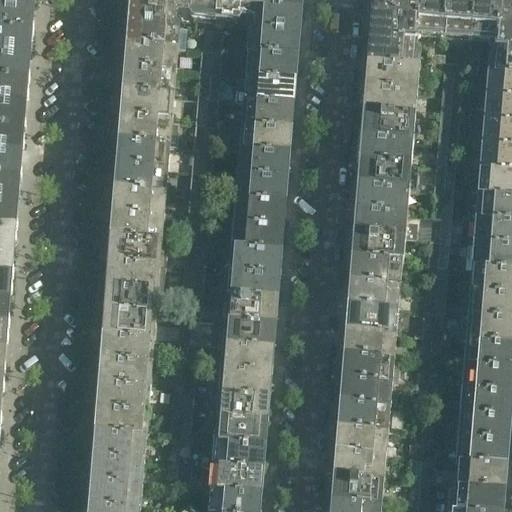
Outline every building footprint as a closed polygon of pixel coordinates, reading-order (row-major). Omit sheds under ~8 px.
[(35,5),(35,0),(0,0),(0,10),(6,11),(6,15),(32,17),(33,6),(35,5)] [(192,0),(133,0),(133,2),(175,5),(175,12),(177,15),(191,16),(192,0)] [(215,20),(216,0),(192,0),(191,16),(193,19),(215,20)] [(240,20),(241,0),(216,0),(215,20),(216,21),(236,22),(240,20)] [(300,0),(241,0),(240,20),(254,21),(257,18),(257,12),(299,15),(300,0)] [(419,0),(376,0),(373,43),(414,47),(415,38),(416,38),(419,0)] [(445,0),(419,0),(416,38),(430,39),(430,38),(443,39),(445,0)] [(470,41),(473,0),(445,0),(443,39),(470,41)] [(500,0),(473,0),(470,41),(483,42),(483,43),(497,45),(500,0)] [(511,0),(500,0),(497,45),(498,45),(497,54),(511,54),(511,0)] [(173,18),(176,14),(177,15),(175,12),(175,5),(133,2),(131,26),(172,29),(173,18)] [(31,28),(32,17),(6,15),(6,11),(0,10),(0,38),(30,41),(30,39),(33,37),(33,29),(31,28)] [(297,39),(299,15),(257,12),(257,18),(254,21),(258,25),(257,36),(297,39)] [(173,54),(175,33),(172,29),(131,26),(130,37),(128,38),(127,46),(129,48),(129,50),(173,54)] [(214,47),(215,36),(206,36),(205,46),(214,47)] [(223,43),(223,37),(215,36),(214,47),(223,47),(223,43)] [(296,50),(297,39),(257,36),(253,39),(251,60),(252,60),(295,64),(295,62),(298,60),(298,52),(296,50)] [(31,53),(32,45),(30,43),(30,41),(0,38),(0,63),(28,66),(29,55),(31,53)] [(414,73),(416,58),(413,58),(414,47),(373,43),(372,56),(369,58),(368,66),(371,68),(371,70),(414,74),(414,73)] [(213,57),(214,47),(205,46),(204,56),(212,57),(213,57)] [(222,58),(223,47),(214,47),(213,57),(222,58)] [(171,78),(173,54),(129,50),(128,61),(126,62),(125,70),(128,72),(127,74),(171,78)] [(511,81),(511,54),(497,54),(495,80),(511,81)] [(212,57),(204,56),(202,56),(200,80),(210,81),(212,57)] [(220,82),(222,58),(213,57),(212,57),(210,81),(220,82)] [(443,68),(444,60),(441,60),(432,59),(431,67),(443,68)] [(294,74),(295,64),(252,60),(250,85),(293,88),(293,86),(296,85),(296,76),(294,74)] [(477,71),(477,63),(468,62),(465,62),(465,70),(477,71)] [(27,76),(28,66),(0,63),(0,87),(26,90),(26,88),(29,86),(29,78),(27,76)] [(446,76),(446,68),(443,68),(431,67),(431,75),(444,76),(446,76)] [(461,77),(461,69),(446,68),(446,76),(453,77),(461,77)] [(476,79),(477,71),(465,70),(461,69),(461,77),(462,78),(476,79)] [(412,98),(412,97),(413,82),(415,82),(416,74),(416,73),(414,73),(414,74),(371,70),(370,80),(367,82),(366,90),(369,92),(369,94),(412,98)] [(169,102),(171,78),(127,74),(126,85),(124,86),(123,95),(126,97),(125,99),(169,102)] [(453,77),(446,76),(444,76),(442,100),(451,101),(453,77)] [(460,102),(462,78),(461,77),(453,77),(451,101),(460,102)] [(208,106),(210,81),(200,80),(198,105),(208,106)] [(511,105),(511,81),(495,80),(491,80),(489,104),(511,105)] [(218,106),(220,82),(210,81),(208,106),(218,106)] [(292,99),(293,88),(250,85),(247,109),(291,113),(291,111),(294,109),(294,101),(292,99)] [(27,102),(28,94),(26,92),(26,90),(0,87),(0,112),(24,114),(25,103),(27,102)] [(410,122),(411,106),(413,106),(414,98),(412,97),(412,98),(369,94),(368,105),(365,106),(364,115),(367,116),(367,119),(410,122)] [(167,127),(169,102),(125,99),(125,109),(122,111),(121,119),(124,121),(123,123),(167,127)] [(449,125),(451,101),(442,100),(440,125),(449,125)] [(458,126),(460,102),(451,101),(449,125),(458,126)] [(511,130),(511,105),(489,104),(487,128),(511,130)] [(206,130),(208,106),(198,105),(196,129),(206,130)] [(216,131),(218,106),(208,106),(206,130),(216,131)] [(292,125),(290,123),(291,113),(247,109),(245,133),(289,137),(289,135),(292,133),(292,125)] [(23,125),(24,114),(0,112),(0,136),(22,139),(22,136),(25,135),(25,127),(23,125)] [(408,146),(409,130),(411,130),(412,122),(410,122),(367,119),(366,129),(363,130),(362,139),(365,141),(365,143),(408,146)] [(165,151),(167,127),(123,123),(123,133),(120,135),(119,143),(122,145),(121,147),(165,151)] [(447,150),(449,125),(440,125),(438,149),(447,150)] [(456,150),(458,126),(449,125),(447,150),(456,150)] [(511,154),(511,130),(487,128),(485,153),(511,154)] [(204,154),(206,130),(196,129),(194,153),(204,154)] [(214,155),(216,131),(206,130),(204,154),(214,155)] [(290,149),(288,147),(289,137),(245,133),(243,158),(287,161),(287,159),(290,158),(290,149)] [(23,151),(24,142),(22,141),(22,139),(0,136),(0,161),(20,163),(21,152),(23,151)] [(406,171),(407,155),(409,155),(410,147),(410,146),(408,146),(365,143),(364,153),(361,155),(360,163),(363,165),(363,167),(406,171)] [(163,175),(165,151),(121,147),(121,158),(118,159),(117,168),(120,170),(119,172),(163,175)] [(445,174),(447,150),(438,149),(436,173),(445,174)] [(454,175),(456,150),(447,150),(445,174),(454,175)] [(202,179),(204,154),(194,153),(192,178),(202,179)] [(511,179),(511,154),(485,153),(483,177),(511,179)] [(212,179),(214,155),(204,154),(202,179),(212,179)] [(288,174),(286,172),(287,161),(243,158),(241,182),(285,186),(285,183),(288,182),(288,174)] [(19,174),(20,163),(0,161),(0,185),(18,187),(18,185),(21,184),(21,175),(19,174)] [(406,195),(414,196),(416,172),(408,171),(406,171),(363,167),(362,178),(359,179),(358,188),(361,190),(361,192),(406,195)] [(161,200),(163,175),(119,172),(119,182),(116,184),(115,192),(118,194),(117,196),(161,200)] [(443,198),(445,174),(436,173),(434,198),(443,198)] [(452,199),(454,175),(445,174),(443,198),(452,199)] [(511,203),(511,179),(483,177),(481,201),(511,203)] [(200,203),(202,179),(192,178),(190,202),(200,203)] [(210,204),(212,179),(202,179),(200,203),(210,204)] [(286,198),(284,196),(285,186),(241,182),(239,206),(283,210),(283,208),(286,206),(286,198)] [(19,199),(20,191),(18,189),(18,187),(0,185),(0,210),(16,211),(17,201),(19,199)] [(402,219),(403,204),(405,204),(406,195),(361,192),(360,202),(357,203),(357,212),(359,214),(359,216),(402,219)] [(159,224),(161,200),(117,196),(117,207),(114,208),(113,216),(116,218),(115,220),(159,224)] [(441,223),(443,198),(434,198),(432,222),(441,223)] [(450,223),(452,199),(443,198),(441,223),(450,223)] [(511,228),(511,203),(481,201),(479,226),(511,228)] [(198,227),(200,203),(190,202),(188,226),(198,227)] [(208,228),(210,204),(200,203),(198,227),(208,228)] [(284,222),(282,220),(283,210),(239,206),(237,231),(281,234),(281,232),(284,231),(284,222)] [(15,222),(16,211),(0,210),(0,234),(14,236),(14,234),(17,232),(17,224),(15,222)] [(415,245),(417,229),(403,228),(404,220),(404,219),(402,219),(359,216),(358,226),(355,228),(354,236),(357,238),(357,240),(400,244),(402,244),(415,245)] [(157,248),(159,224),(115,220),(114,231),(112,232),(111,241),(114,243),(113,245),(157,248)] [(439,247),(441,223),(432,222),(430,246),(439,247)] [(448,248),(450,223),(441,223),(439,247),(448,248)] [(196,252),(198,227),(188,226),(186,251),(196,252)] [(511,252),(511,228),(479,226),(477,250),(511,252)] [(206,252),(208,228),(198,227),(196,252),(197,252),(206,252)] [(282,246),(280,245),(281,234),(237,231),(235,255),(279,258),(279,256),(282,255),(282,246)] [(15,248),(16,240),(14,238),(14,236),(0,234),(0,259),(12,260),(13,249),(15,248)] [(401,252),(402,244),(400,244),(357,240),(356,251),(353,252),(353,260),(355,262),(355,264),(397,268),(398,268),(399,252),(401,252)] [(165,249),(157,248),(113,245),(112,255),(110,257),(109,265),(112,267),(111,269),(155,273),(163,273),(165,249)] [(437,271),(439,247),(430,246),(428,271),(437,271)] [(446,272),(448,248),(439,247),(437,271),(446,272)] [(511,277),(511,252),(477,250),(475,274),(476,274),(511,277)] [(194,276),(197,252),(196,252),(186,251),(184,275),(194,276)] [(206,253),(206,252),(197,252),(194,276),(204,277),(206,253)] [(278,269),(279,258),(235,255),(233,279),(277,283),(277,281),(280,279),(280,271),(278,269)] [(11,271),(12,260),(0,259),(0,283),(10,284),(10,282),(13,281),(13,273),(11,271)] [(395,292),(397,268),(355,264),(354,275),(351,276),(351,285),(353,287),(353,289),(395,292)] [(153,297),(155,273),(111,269),(110,279),(108,281),(107,289),(110,291),(109,293),(153,297)] [(436,283),(437,271),(428,271),(426,295),(435,295),(436,283)] [(444,296),(446,272),(437,271),(436,283),(435,295),(444,296)] [(511,301),(511,277),(476,274),(474,299),(511,301)] [(192,300),(194,276),(184,275),(182,299),(192,300)] [(202,301),(204,277),(194,276),(192,300),(202,301)] [(276,293),(277,283),(233,279),(231,304),(275,307),(275,305),(278,303),(278,295),(276,293)] [(11,297),(12,288),(10,287),(10,284),(0,283),(0,308),(8,309),(9,298),(11,297)] [(393,317),(395,292),(353,289),(352,299),(349,301),(349,309),(351,311),(351,313),(393,317)] [(151,321),(153,297),(109,293),(108,304),(106,305),(105,314),(108,316),(107,318),(151,321)] [(434,308),(435,295),(426,295),(424,319),(433,320),(434,308)] [(442,321),(444,296),(435,295),(434,308),(433,320),(442,321)] [(190,325),(192,300),(182,299),(180,324),(190,325)] [(511,326),(511,301),(474,299),(472,323),(511,326)] [(200,325),(202,301),(192,300),(190,325),(200,325)] [(274,318),(275,307),(231,304),(215,302),(213,326),(229,328),(273,331),(273,329),(276,328),(276,319),(274,318)] [(7,320),(8,309),(0,308),(0,332),(6,333),(6,331),(9,330),(9,321),(7,320)] [(391,341),(393,317),(351,313),(350,323),(347,325),(347,334),(349,336),(349,337),(391,341)] [(149,346),(151,321),(107,318),(106,328),(104,330),(103,338),(106,340),(105,342),(149,346)] [(432,332),(433,320),(424,319),(422,343),(431,344),(432,332)] [(440,345),(442,321),(433,320),(432,332),(431,344),(440,345)] [(511,326),(472,323),(470,347),(511,350),(511,326)] [(188,349),(190,325),(180,324),(178,348),(188,349)] [(198,350),(200,325),(190,325),(188,349),(198,350)] [(272,342),(273,331),(229,328),(213,326),(211,351),(227,352),(271,356),(271,354),(274,352),(274,344),(272,342)] [(7,345),(8,337),(6,335),(6,333),(0,332),(0,357),(4,357),(5,347),(7,345)] [(389,365),(391,341),(349,337),(348,348),(345,349),(344,358),(347,360),(347,362),(389,365)] [(147,370),(149,346),(105,342),(104,352),(102,354),(101,362),(104,364),(103,366),(147,370)] [(429,369),(430,356),(431,344),(422,343),(420,368),(429,369)] [(439,357),(440,345),(431,344),(430,356),(439,357)] [(511,370),(511,350),(470,347),(468,372),(511,375),(511,373),(511,370)] [(186,373),(188,349),(178,348),(176,372),(186,373)] [(196,374),(198,350),(188,349),(186,373),(196,374)] [(270,366),(271,356),(227,352),(225,376),(269,380),(269,378),(272,376),(272,368),(270,366)] [(387,390),(389,365),(347,362),(346,372),(343,374),(342,382),(345,384),(345,386),(387,390)] [(145,394),(147,370),(103,366),(102,377),(100,378),(99,387),(102,389),(101,391),(145,394)] [(418,392),(427,393),(428,381),(429,369),(420,368),(418,392)] [(184,398),(186,373),(176,372),(174,397),(184,398)] [(511,385),(511,375),(468,372),(466,396),(510,400),(510,397),(511,385)] [(194,398),(196,374),(186,373),(184,398),(194,398)] [(268,390),(269,380),(225,376),(223,401),(267,404),(267,402),(270,401),(270,392),(268,390)] [(436,394),(437,381),(428,381),(427,393),(436,394)] [(385,414),(387,390),(345,386),(344,397),(341,398),(340,406),(343,408),(343,410),(385,414)] [(143,419),(145,394),(101,391),(100,401),(98,403),(97,411),(100,413),(99,415),(143,419)] [(426,405),(427,393),(418,392),(416,416),(425,417),(426,405)] [(435,406),(436,394),(427,393),(426,405),(435,406)] [(508,424),(508,422),(509,409),(510,400),(466,396),(464,420),(508,424)] [(182,422),(184,398),(174,397),(172,421),(182,422)] [(192,423),(194,398),(184,398),(182,422),(192,423)] [(266,415),(267,404),(223,401),(221,425),(265,429),(265,427),(268,425),(268,417),(266,415)] [(383,438),(385,414),(343,410),(342,421),(339,422),(338,431),(341,433),(341,435),(383,438)] [(141,443),(143,419),(99,415),(98,425),(96,427),(95,435),(98,437),(97,439),(141,443)] [(424,429),(425,417),(416,416),(414,441),(423,442),(424,429)] [(506,448),(506,446),(507,434),(508,424),(464,420),(462,445),(506,448)] [(180,446),(182,422),(172,421),(170,445),(180,446)] [(190,447),(192,423),(182,422),(180,446),(190,447)] [(264,439),(265,429),(221,425),(219,449),(263,453),(263,451),(266,449),(266,441),(264,439)] [(432,442),(433,430),(424,429),(423,442),(432,442)] [(381,463),(383,438),(341,435),(340,445),(337,447),(336,455),(339,457),(339,459),(381,463)] [(139,467),(141,443),(97,439),(96,450),(94,451),(93,460),(96,462),(95,464),(139,467)] [(422,454),(423,442),(414,441),(412,465),(421,466),(422,454)] [(431,454),(432,442),(423,442),(422,454),(431,454)] [(504,473),(504,470),(505,458),(506,448),(462,445),(460,469),(504,473)] [(264,465),(262,463),(263,453),(219,449),(217,474),(261,477),(261,475),(264,474),(264,465)] [(178,471),(179,458),(169,457),(168,470),(178,471)] [(189,471),(190,459),(179,458),(178,471),(189,471)] [(379,487),(381,463),(339,459),(338,469),(335,471),(334,479),(337,481),(337,483),(379,487)] [(137,492),(139,467),(95,464),(94,474),(92,476),(91,484),(94,486),(93,488),(137,492)] [(419,490),(421,466),(412,465),(410,489),(419,490)] [(429,491),(431,467),(421,466),(419,490),(429,491)] [(502,497),(502,495),(503,482),(504,473),(460,469),(458,493),(502,497)] [(177,483),(178,471),(168,470),(167,482),(177,483)] [(188,484),(189,471),(178,471),(177,483),(188,484)] [(260,488),(261,477),(217,474),(215,498),(259,502),(259,499),(262,498),(262,490),(260,488)] [(377,511),(379,487),(337,483),(336,494),(333,495),(332,503),(335,505),(335,508),(377,511)] [(135,511),(137,492),(93,488),(92,498),(90,500),(89,508),(92,510),(91,511),(135,511)] [(417,511),(419,490),(410,489),(407,511),(417,511)] [(427,511),(429,491),(419,490),(417,511),(427,511)] [(500,511),(501,507),(502,497),(458,493),(456,511),(500,511)] [(258,511),(259,502),(215,498),(214,511),(258,511)]
